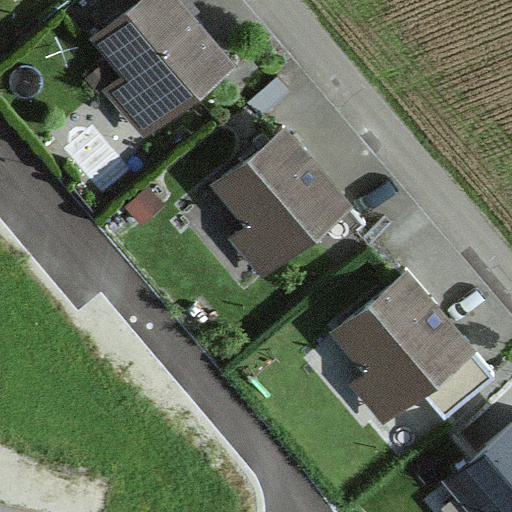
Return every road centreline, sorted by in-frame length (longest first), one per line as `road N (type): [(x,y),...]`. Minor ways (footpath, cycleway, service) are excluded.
road 1 (residential): [(0,145),(268,460),(290,511)]
road 2 (residential): [(511,289),(268,0)]
